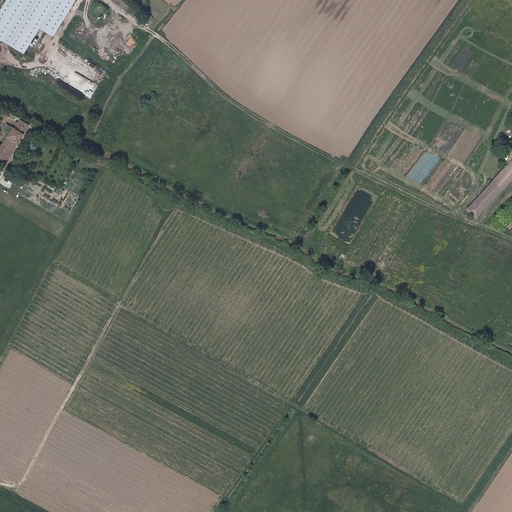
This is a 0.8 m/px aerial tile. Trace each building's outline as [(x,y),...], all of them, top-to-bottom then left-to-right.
[(8,0),(0,13),(0,38),(11,45),(31,14),(39,0),(8,0)] [(39,0),(31,14),(45,23),(58,0),(39,0)] [(58,0),(45,23),(37,35),(50,42),(57,32),(73,4),(68,1),(66,0),(58,0)] [(45,23),(31,14),(11,45),(25,54),(37,35),(45,23)] [(110,36),(128,44),(131,37),(113,29),(110,36)] [(89,97),(96,84),(64,67),(57,80),(89,97)] [(0,156),(8,161),(31,125),(20,118),(14,126),(7,122),(0,132),(0,156)] [(474,217),(511,177),(511,161),(508,165),(465,210),(474,217)] [(25,167),(22,172),(30,177),(33,172),(25,167)]
